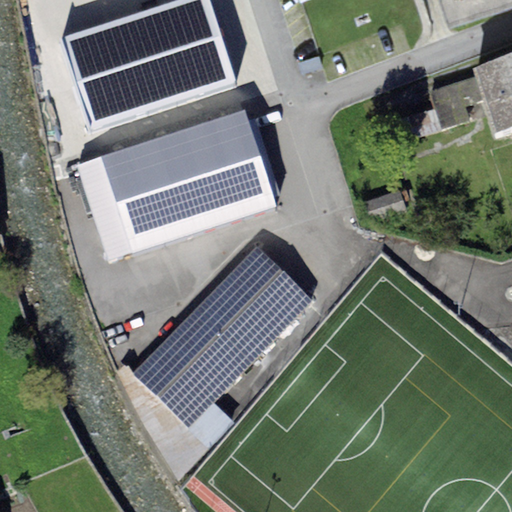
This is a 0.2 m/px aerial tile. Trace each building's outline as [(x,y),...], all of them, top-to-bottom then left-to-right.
[(207,0),(186,0),(62,40),(91,130),(235,84),(207,0)] [(511,57),(473,69),(476,77),(488,116),(494,134),(511,128),(511,57)] [(488,116),(476,77),(431,92),(436,109),(443,131),(488,116)] [(398,145),(443,131),(436,109),(391,124),(398,145)] [(249,122),(246,113),(103,159),(134,254),(277,208),(273,197),(249,122)] [(249,122),(273,197),(280,195),(255,120),(249,122)] [(134,254),(103,159),(78,167),(109,262),(134,254)] [(404,209),(398,191),(364,202),(370,219),(404,209)] [(258,248),(133,374),(188,429),(214,403),(313,302),(258,248)] [(214,403),(188,429),(133,374),(128,363),(117,372),(178,483),(235,423),(214,403)]
